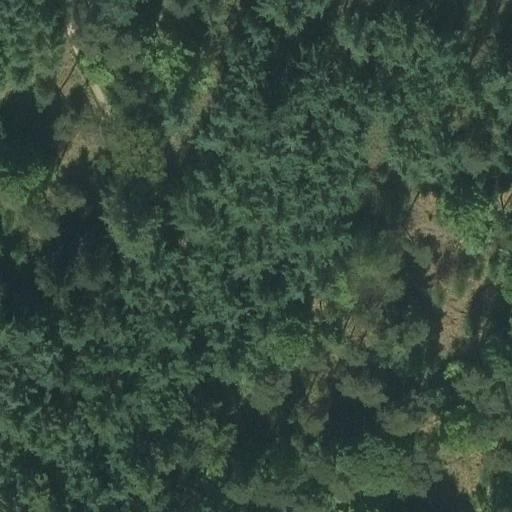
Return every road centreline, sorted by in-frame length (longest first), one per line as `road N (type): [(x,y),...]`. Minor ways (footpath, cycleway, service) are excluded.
road 1 (track): [(289,511),(231,400),(165,194),(77,48),(62,0)]
road 2 (track): [(289,511),(511,297)]
